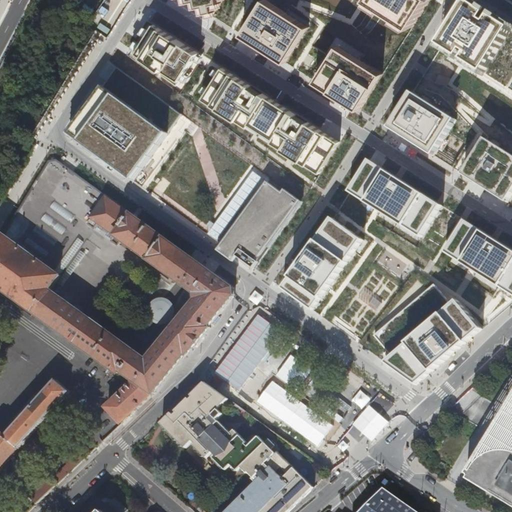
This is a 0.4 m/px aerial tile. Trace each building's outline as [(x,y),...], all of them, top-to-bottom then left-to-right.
[(222,0),(185,0),(212,17),(222,0)] [(309,27),(265,0),(263,0),(242,35),(286,63),(309,27)] [(429,0),(369,0),(412,27),(429,0)] [(441,46),(511,90),(511,27),(470,1),(441,46)] [(199,53),(148,20),(130,49),(180,84),(199,53)] [(382,74),(338,46),(316,82),(360,110),(382,74)] [(103,85),(68,133),(78,140),(134,181),(170,132),(183,115),(117,67),(103,85)] [(340,141),(223,68),(204,99),(321,173),(340,141)] [(412,92),(390,128),(435,156),(457,120),(412,92)] [(230,207),(264,154),(199,112),(190,126),(203,134),(196,145),(191,141),(187,146),(179,141),(148,189),(160,196),(156,202),(166,208),(194,165),(186,160),(192,150),(206,160),(191,182),(230,207)] [(511,154),(487,139),(464,175),(509,203),(511,197),(511,154)] [(50,160),(6,232),(0,241),(0,286),(120,374),(122,372),(135,381),(155,394),(187,354),(236,295),(235,288),(132,213),(107,195),(57,159),(50,160)] [(444,206),(370,160),(350,192),(423,238),(444,206)] [(283,192),(268,182),(222,245),(255,268),(259,262),(258,261),(302,200),(286,189),(283,192)] [(334,219),(284,288),(314,311),(364,241),(334,219)] [(511,249),(466,221),(446,253),(511,294),(511,249)] [(393,357),(386,363),(417,386),(483,329),(458,301),(453,306),(435,285),(375,336),(393,357)] [(337,432),(249,378),(284,323),(260,308),(212,385),(343,466),(386,397),(366,385),(337,432)] [(0,511),(0,471),(71,392),(58,379),(7,435),(2,431),(0,433),(0,511)] [(108,407),(124,424),(155,394),(135,381),(131,384),(130,383),(127,385),(129,387),(108,407)] [(279,453),(282,449),(273,439),(269,443),(265,439),(254,449),(252,446),(253,445),(241,432),(237,436),(218,415),(233,401),(211,386),(174,421),(174,427),(171,430),(190,450),(197,443),(200,445),(198,447),(216,466),(220,462),(229,473),(235,467),(241,473),(245,469),(251,475),(251,474),(257,480),(256,481),(259,485),(230,511),(286,511),(296,503),(298,505),(305,498),(303,496),(311,488),(313,490),(316,487),(313,485),(312,486),(279,453)] [(511,398),(470,469),(473,470),(475,467),(511,457),(511,398)] [(70,465),(75,470),(76,469),(94,452),(88,447),(74,460),(74,461),(70,465)] [(511,457),(475,467),(473,470),(470,469),(468,473),(470,474),(470,476),(469,478),(473,481),(475,479),(495,491),(494,493),(511,504),(511,457)] [(70,465),(54,480),(59,485),(75,470),(70,465)] [(30,494),(39,504),(59,485),(54,480),(50,475),(30,494)] [(303,496),(305,498),(313,490),(311,488),(303,496)] [(365,511),(415,511),(386,491),(365,511)] [(286,511),(291,511),(298,505),(296,503),(286,511)]
